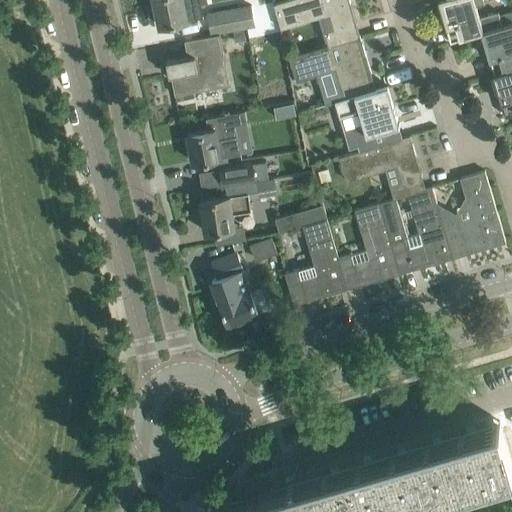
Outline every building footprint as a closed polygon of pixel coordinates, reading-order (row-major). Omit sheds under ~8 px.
[(154,0),(160,25),(167,24),(179,21),(188,19),(206,15),(203,1),(206,0),(205,0),(154,0)] [(284,0),(274,3),(280,28),(320,16),(328,44),(360,35),(349,0),(284,0)] [(438,0),(446,27),(450,41),(482,31),(483,30),(503,24),(499,11),(479,17),(475,5),(483,3),(482,0),(438,0)] [(251,4),(207,12),(211,34),(248,27),(248,28),(255,26),(251,4)] [(511,21),(503,25),(503,24),(483,30),(482,31),(494,72),(511,66),(511,21)] [(193,91),(192,88),(228,81),(229,84),(230,84),(220,33),(185,39),(185,41),(188,41),(190,55),(167,59),(169,74),(171,74),(175,94),(193,91)] [(375,87),(360,35),(328,44),(289,55),(296,80),(334,69),(343,97),(375,87)] [(511,66),(494,72),(507,115),(511,113),(511,66)] [(375,87),(343,97),(335,100),(340,116),(360,110),(364,124),(344,130),(349,148),(358,145),(359,149),(402,137),(399,124),(400,124),(399,123),(394,124),(393,119),(398,117),(397,116),(396,116),(387,84),(375,87)] [(292,101),(273,105),(275,117),(295,113),(292,101)] [(215,127),(188,132),(193,162),(221,157),(217,138),(249,133),(247,124),(264,121),(262,108),(229,114),(213,117),(215,127)] [(359,149),(339,155),(346,180),(386,168),(393,198),(396,197),(396,198),(408,194),(407,193),(424,188),(421,176),(422,175),(410,134),(402,137),(359,149)] [(223,185),(255,180),(252,160),(220,165),(223,185)] [(327,168),(318,170),(322,181),(330,178),(327,168)] [(485,170),(460,177),(466,196),(471,216),(443,224),(452,256),(506,241),(485,170)] [(224,195),(200,199),(206,231),(214,230),(216,243),(246,238),(244,225),(234,226),(231,211),(250,208),(248,197),(276,193),(273,178),(255,180),(223,185),(224,195)] [(406,234),(396,198),(396,197),(393,198),(379,201),(400,272),(452,256),(443,224),(432,185),(424,188),(407,193),(408,194),(418,231),(406,234)] [(400,272),(379,201),(355,208),(365,247),(338,255),(347,287),(400,272)] [(323,202),(294,211),(298,224),(302,223),(327,216),(323,202)] [(327,216),(302,223),(313,262),(284,270),(287,284),(293,303),(347,287),(338,255),(327,216)] [(271,236),(250,243),(256,259),(277,251),(271,236)] [(258,312),(237,252),(212,261),(218,277),(212,279),(228,323),(258,312)] [(505,438),(501,426),(500,420),(208,506),(210,511),(369,511),(511,470),(511,463),(511,460),(508,449),(505,438)]
